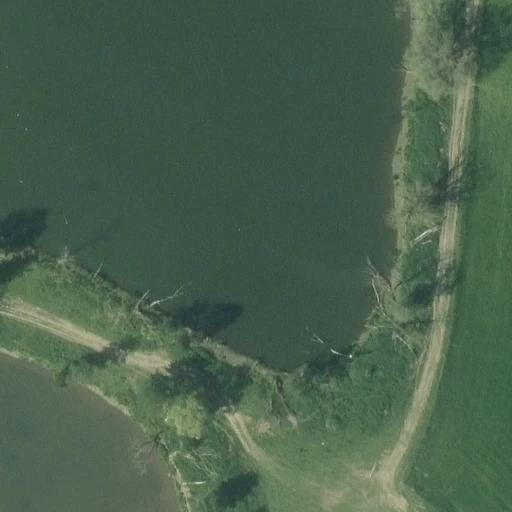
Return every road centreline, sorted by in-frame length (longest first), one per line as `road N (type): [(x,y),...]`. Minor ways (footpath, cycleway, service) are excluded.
road 1 (track): [(386,489),(446,322),(465,0)]
road 2 (track): [(411,511),(352,466),(0,308)]
